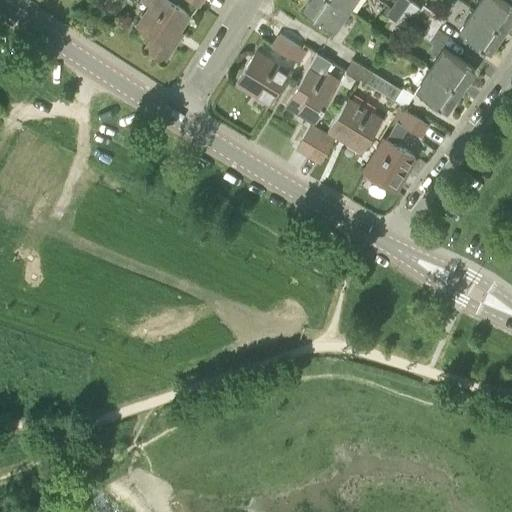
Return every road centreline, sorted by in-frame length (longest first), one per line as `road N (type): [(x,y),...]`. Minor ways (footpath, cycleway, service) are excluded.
road 1 (tertiary): [(386,246),(174,119)]
road 2 (residential): [(511,75),(386,246)]
road 3 (tertiary): [(174,119),(0,3)]
road 4 (tertiary): [(511,313),(386,246)]
road 5 (residential): [(249,0),(174,119)]
